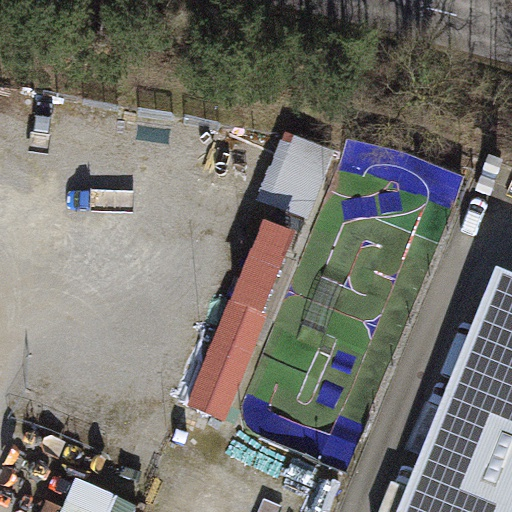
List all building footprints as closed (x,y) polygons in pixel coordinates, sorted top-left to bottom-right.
[(0,285),(55,307),(122,133),(0,86),(0,285)] [(266,197),(316,215),(342,142),(293,124),(266,197)] [(234,303),(191,409),(224,422),(255,345),(245,341),(256,312),(260,313),(284,255),(261,246),(238,304),(234,303)] [(511,334),(511,291),(503,288),(488,325),(511,334)] [(412,511),(511,511),(511,334),(488,325),(412,511)] [(65,511),(132,511),(138,496),(81,474),(65,511)]
